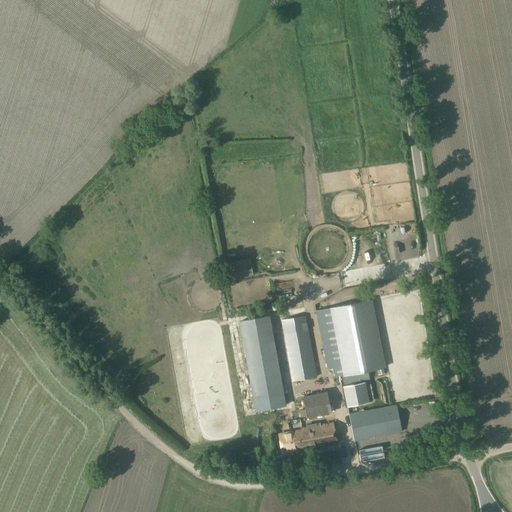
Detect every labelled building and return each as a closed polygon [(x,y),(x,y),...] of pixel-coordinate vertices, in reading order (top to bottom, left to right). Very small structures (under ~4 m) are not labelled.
[(386,367),(372,299),(328,308),(342,376),(386,367)] [(270,314),(239,319),(256,410),(287,405),(270,314)] [(292,381),(317,376),(306,315),(281,319),(292,381)] [(326,337),(326,328),(318,328),(318,338),(326,337)] [(344,386),(348,407),(369,403),(365,382),(344,386)] [(303,396),(307,418),(331,413),(327,391),(303,396)] [(354,440),(401,432),(397,405),(349,413),(354,440)] [(280,433),(283,452),(336,442),(332,423),(280,433)]
